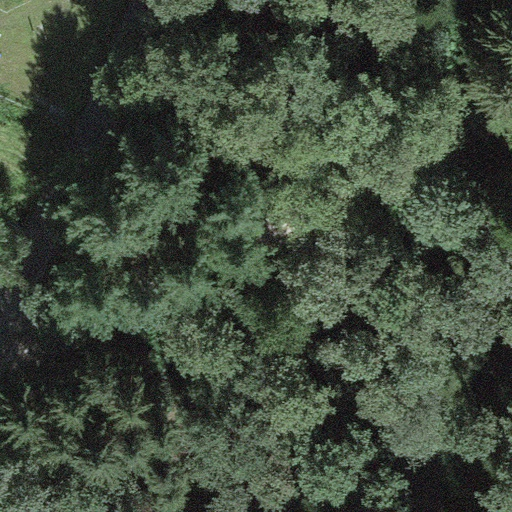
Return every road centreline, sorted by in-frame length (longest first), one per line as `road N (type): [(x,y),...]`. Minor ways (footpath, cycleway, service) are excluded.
road 1 (track): [(511,111),(0,363)]
road 2 (unclassified): [(0,310),(144,0)]
